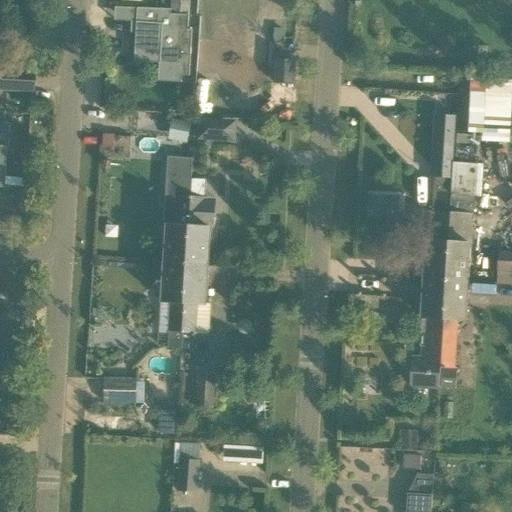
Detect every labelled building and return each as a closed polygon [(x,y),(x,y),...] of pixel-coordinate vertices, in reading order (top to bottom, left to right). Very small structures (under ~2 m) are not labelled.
[(171,0),(171,10),(171,14),(188,15),(189,0),(171,0)] [(171,10),(137,8),(134,62),(181,64),(180,76),(189,76),(191,34),(187,34),(188,15),(171,14),(171,10)] [(295,61),(275,60),(274,83),(293,84),(295,61)] [(0,89),(11,90),(31,92),(32,72),(12,70),(0,69),(0,89)] [(510,115),(511,105),(511,95),(511,91),(511,81),(511,79),(483,78),(461,76),(459,104),(458,103),(456,129),(493,132),(494,114),(510,115)] [(434,114),(431,177),(435,177),(434,189),(451,191),(453,163),(456,116),(434,114)] [(197,128),(197,138),(211,139),(235,141),(236,121),(212,119),(198,118),(197,128)] [(186,142),(189,122),(169,119),(166,139),(186,142)] [(186,264),(192,179),(191,179),(192,159),(168,157),(164,226),(167,227),(165,263),(186,264)] [(1,162),(0,173),(11,173),(11,163),(1,162)] [(453,163),(451,191),(450,213),(446,280),(468,282),(470,245),(471,245),(474,194),(481,195),(482,165),(453,163)] [(192,179),(186,264),(209,266),(211,229),(210,229),(210,227),(213,226),(214,218),(211,216),(211,214),(215,214),(216,200),(204,199),(205,180),(192,179)] [(434,189),(432,212),(450,213),(451,191),(434,189)] [(402,215),(401,191),(368,192),(368,216),(402,215)] [(428,212),(424,279),(446,280),(450,213),(432,212),(428,212)] [(511,251),(499,251),(497,271),(511,272),(511,251)] [(182,332),(186,264),(165,263),(162,301),(171,301),(168,348),(182,349),(183,332),(182,332)] [(183,332),(209,334),(210,304),(206,303),(209,266),(186,264),(182,332),(183,332)] [(439,388),(441,368),(440,368),(446,280),(424,279),(422,317),(425,317),(422,358),(411,357),(410,386),(439,388)] [(466,319),(468,282),(446,280),(440,368),(441,368),(455,369),(458,319),(466,319)] [(349,294),(348,319),(364,320),(365,295),(352,294),(349,294)] [(213,407),(215,375),(199,374),(197,406),(213,407)] [(145,378),(136,378),(105,378),(104,403),(135,403),(136,391),(145,392),(145,378)] [(160,409),(158,433),(174,434),(176,410),(160,409)] [(175,490),(197,491),(199,443),(177,442),(175,490)] [(431,511),(432,495),(407,493),(406,511),(431,511)]
